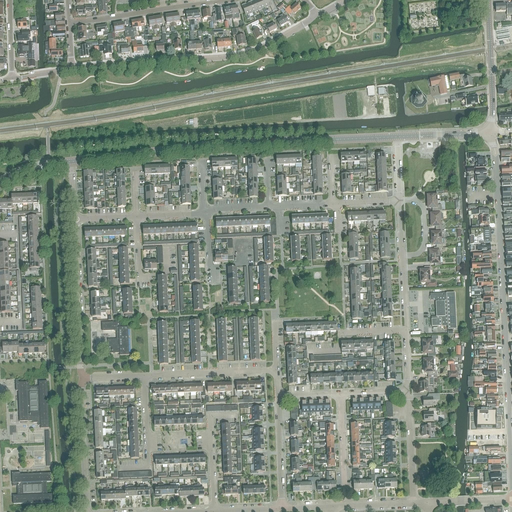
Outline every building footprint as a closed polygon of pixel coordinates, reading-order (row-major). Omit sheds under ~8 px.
[(98,0),(99,5),(99,13),(106,13),(105,5),(108,5),(107,0),(98,0)] [(256,0),(255,1),(259,11),(263,9),(264,10),(263,10),(264,13),(267,11),(265,8),(262,0),(256,0)] [(262,0),(265,8),(270,6),(273,12),(276,10),(272,1),(270,2),(269,0),(262,0)] [(249,3),(248,4),(252,13),(254,17),(256,16),(255,13),(255,14),(254,12),(259,11),(255,1),(252,2),(252,1),(248,3),(249,3)] [(252,13),(248,4),(246,5),(246,4),(242,5),(242,6),(246,16),(247,20),(250,19),(249,16),(248,16),(248,15),(252,13)] [(285,10),(289,15),(292,12),(294,14),(301,8),(297,4),(291,8),(289,6),(287,8),(288,8),(286,10),(285,10)] [(511,4),(506,4),(506,5),(505,5),(505,4),(501,4),(501,5),(496,5),(496,12),(506,12),(506,8),(507,8),(507,15),(511,15),(511,4)] [(93,12),(92,6),(84,7),(85,8),(77,9),(77,15),(86,15),(85,12),(93,12)] [(229,20),(233,19),(230,8),(224,9),(225,16),(228,16),(228,18),(229,18),(229,20)] [(211,18),(211,24),(213,24),(213,25),(217,25),(216,18),(217,18),(218,22),(222,21),(221,9),(215,10),(215,17),(211,18)] [(208,25),(211,24),(211,18),(210,11),(203,11),(203,19),(208,18),(208,25)] [(194,26),(193,12),(186,13),(187,21),(190,20),(190,26),(194,26)] [(64,13),(55,14),(55,15),(54,15),(54,17),(55,18),(55,21),(49,21),(50,27),(65,26),(65,20),(62,20),(61,19),(65,19),(64,13)] [(174,27),(172,15),(165,16),(166,24),(171,23),(171,24),(170,24),(170,27),(173,27),(174,27)] [(277,21),(280,27),(288,23),(284,17),(283,15),(280,17),(281,19),(277,21)] [(153,30),(154,30),(157,29),(155,18),(148,19),(149,27),(154,26),(154,27),(153,27),(153,30)] [(143,19),(137,20),(139,27),(142,27),(142,31),(144,31),(145,36),(149,36),(147,27),(145,28),(143,19)] [(27,28),(27,26),(29,26),(29,22),(27,22),(27,20),(22,20),(22,21),(18,21),(18,25),(17,25),(17,27),(18,27),(18,28),(27,28)] [(133,28),(130,28),(131,37),(134,37),(133,32),(136,32),(136,28),(139,27),(137,20),(131,21),(133,28)] [(130,28),(129,27),(124,28),(123,23),(113,24),(115,33),(124,31),(125,38),(131,37),(130,28)] [(264,31),(267,30),(269,33),(277,29),(274,23),(266,27),(265,25),(262,27),(264,31)] [(108,36),(107,34),(106,26),(96,27),(97,33),(103,32),(104,36),(108,36)] [(223,29),(213,30),(213,34),(218,33),(218,36),(220,36),(220,38),(219,38),(219,41),(217,41),(217,48),(224,48),(223,36),(223,29)] [(232,30),(233,36),(236,36),(238,46),(246,45),(244,36),(240,36),(240,33),(237,34),(236,29),(232,30)] [(253,32),(256,39),(262,37),(259,29),(253,32)] [(30,38),(30,31),(21,31),(22,34),(18,34),(18,35),(18,38),(18,42),(28,41),(28,38),(30,38)] [(156,42),(156,51),(164,51),(163,44),(166,43),(165,34),(161,34),(162,41),(160,41),(160,42),(156,42)] [(177,34),(172,35),(173,45),(174,45),(174,50),(181,50),(181,41),(178,41),(177,34)] [(205,50),(208,50),(208,49),(212,49),(211,41),(211,37),(208,38),(204,38),(203,39),(203,42),(204,42),(205,49),(205,50)] [(112,40),(108,40),(108,43),(107,43),(107,46),(104,47),(105,55),(112,55),(111,46),(114,46),(113,40),(112,40)] [(191,43),(185,43),(185,47),(188,47),(188,50),(195,50),(194,43),(194,40),(191,40),(191,43)] [(132,41),(132,47),(133,47),(134,53),(143,52),(142,46),(142,42),(137,42),(137,41),(132,41)] [(24,44),(18,44),(19,56),(19,57),(24,57),(24,56),(24,54),(29,54),(28,46),(24,46),(24,44)] [(126,44),(125,44),(117,44),(117,50),(121,50),(121,54),(129,53),(128,47),(128,45),(126,44)] [(90,45),(86,46),(82,46),(82,50),(79,51),(80,57),(83,57),(89,57),(88,50),(90,50),(90,45)] [(463,81),(464,88),(473,86),(471,77),(465,79),(464,75),(459,76),(459,74),(449,76),(450,82),(460,80),(460,82),(463,81)] [(450,91),(447,77),(444,77),(430,79),(432,86),(438,85),(440,94),(447,93),(447,91),(450,91)] [(500,86),(500,88),(499,88),(499,89),(498,89),(498,91),(499,91),(499,95),(511,95),(511,92),(508,92),(508,86),(507,86),(506,86),(505,86),(500,86)] [(465,94),(456,96),(457,99),(465,98),(466,105),(467,105),(467,106),(471,105),(471,104),(478,103),(476,95),(466,97),(465,94)] [(414,97),(415,105),(424,105),(423,96),(414,97)] [(511,113),(499,115),(499,121),(507,121),(508,123),(511,122),(511,121),(511,120),(511,113)] [(511,141),(511,137),(511,138),(499,140),(500,145),(511,144),(511,141)] [(319,157),(319,153),(312,154),(313,158),(312,158),(313,162),(310,162),(310,164),(313,164),(321,164),(321,157),(319,157)] [(477,159),(476,155),(476,154),(468,154),(468,159),(473,159),(473,163),(475,163),(476,168),(486,167),(486,166),(487,166),(487,162),(486,162),(485,158),(477,159)] [(245,159),(246,167),(248,167),(257,166),(256,160),(251,160),(251,158),(245,159)] [(182,167),(178,168),(178,174),(181,174),(189,173),(189,167),(187,167),(187,164),(181,164),(182,167)] [(501,168),(502,174),(511,173),(511,164),(509,165),(509,167),(501,168)] [(486,176),(475,177),(475,182),(477,182),(477,185),(487,185),(487,179),(486,176)] [(511,188),(502,188),(503,199),(511,199),(511,198),(511,197),(511,188)] [(432,211),(435,211),(442,211),(441,205),(437,205),(436,202),(428,202),(427,203),(427,205),(428,206),(428,208),(432,208),(432,211)] [(445,211),(442,211),(435,211),(435,214),(431,214),(431,216),(430,217),(430,219),(431,220),(440,220),(440,214),(445,214),(445,211)] [(483,216),(479,216),(480,225),(484,225),(489,225),(489,216),(483,216)] [(435,226),(436,229),(442,229),(444,229),(444,226),(442,226),(442,224),(440,224),(440,220),(431,220),(431,221),(430,222),(430,224),(431,224),(431,227),(435,226)] [(432,239),(441,238),(441,235),(442,235),(442,229),(436,229),(436,232),(432,233),(432,235),(431,236),(431,238),(432,239)] [(471,236),(470,236),(470,245),(481,244),(481,243),(490,243),(490,233),(490,229),(478,229),(471,230),(471,235),(471,236)] [(436,245),(436,248),(441,248),(443,248),(443,244),(441,244),(441,238),(432,239),(431,240),(431,242),(432,243),(432,245),(436,245)] [(430,257),(430,258),(439,257),(439,251),(441,251),(441,248),(436,248),(434,248),(434,251),(430,251),(430,254),(429,254),(429,256),(430,257)] [(221,249),(221,253),(222,261),(225,261),(225,263),(229,262),(229,260),(233,260),(233,257),(228,257),(227,253),(224,253),(224,249),(221,249)] [(439,257),(430,258),(429,259),(430,261),(431,262),(431,264),(435,264),(435,267),(441,266),(441,263),(441,257),(439,257)] [(472,264),(472,269),(492,268),(491,259),(485,259),(485,263),(472,264)] [(388,264),(379,264),(380,269),(382,269),(382,274),(390,274),(390,271),(392,271),(392,268),(390,268),(388,268),(388,264)] [(421,276),(421,277),(429,276),(429,270),(431,270),(431,267),(424,267),(424,270),(420,270),(420,273),(420,274),(420,275),(421,276)] [(478,286),(492,286),(492,281),(483,281),(483,274),(482,274),(475,275),(475,277),(477,277),(478,286)] [(429,276),(421,277),(421,283),(422,284),(424,284),(425,283),(427,283),(427,287),(436,286),(436,283),(435,282),(429,282),(429,276)] [(432,327),(438,327),(448,326),(448,330),(456,329),(455,293),(430,294),(431,301),(435,300),(436,317),(431,317),(432,327)] [(485,303),(486,313),(494,312),(493,303),(485,303)] [(124,314),(125,314),(125,317),(128,317),(128,319),(132,319),(132,314),(132,308),(124,308),(124,314)] [(129,355),(128,327),(121,327),(120,320),(116,320),(116,322),(113,322),(102,322),(102,331),(114,331),(114,330),(116,330),(117,339),(108,340),(108,354),(120,353),(120,356),(129,355)] [(487,332),(488,342),(495,341),(495,336),(494,336),(494,331),(487,332)] [(423,348),(423,349),(423,351),(424,352),(424,354),(428,354),(428,357),(434,357),(434,356),(436,356),(435,353),(435,347),(432,347),(423,348)] [(424,362),(423,363),(423,365),(424,366),(433,366),(435,366),(435,365),(435,360),(434,360),(434,357),(428,357),(428,360),(424,360),(424,362)] [(424,367),(423,368),(424,369),(424,370),(425,372),(429,372),(429,375),(436,375),(436,372),(435,366),(433,366),(424,366),(424,367)] [(484,371),(484,376),(488,376),(490,376),(490,382),(496,382),(496,376),(496,375),(497,375),(497,374),(497,373),(497,372),(496,372),(496,371),(484,371)] [(428,385),(433,385),(433,379),(425,379),(425,382),(419,382),(420,392),(428,392),(428,385)] [(257,382),(255,382),(255,391),(255,394),(258,394),(257,391),(261,391),(263,393),(265,393),(265,383),(261,383),(261,382),(260,382),(260,381),(258,381),(257,382)] [(19,383),(16,383),(16,391),(18,391),(19,422),(33,421),(33,423),(38,423),(38,426),(41,426),(41,428),(41,429),(49,428),(47,382),(46,382),(39,382),(39,387),(29,387),(29,383),(19,383)] [(202,385),(196,385),(196,393),(202,392),(202,396),(205,396),(205,388),(203,388),(202,385)] [(159,398),(159,386),(155,387),(155,386),(151,386),(151,390),(153,390),(153,395),(157,394),(157,398),(159,398)] [(103,397),(103,389),(96,389),(96,394),(94,394),(94,400),(99,400),(99,397),(103,397)] [(429,398),(423,398),(423,406),(433,406),(432,398),(437,397),(437,394),(429,394),(429,398)] [(380,407),(380,399),(380,398),(376,399),(376,400),(373,400),(373,410),(380,410),(380,413),(383,413),(383,407),(380,407)] [(360,411),(359,400),(356,400),(356,399),(353,400),(353,401),(352,401),(352,409),(350,409),(350,414),(353,414),(353,411),(360,411)] [(332,415),(332,409),(330,409),(330,401),(329,401),(329,400),(325,401),(325,402),(322,402),(323,412),(330,412),(330,415),(332,415)] [(309,413),(309,402),(306,402),(306,401),(302,402),(302,403),(302,411),(300,411),(300,416),(302,416),(302,413),(309,413)] [(254,405),(248,406),(248,408),(251,408),(252,415),(262,414),(262,411),(263,411),(263,408),(262,408),(262,407),(254,408),(254,405)] [(429,412),(424,413),(424,421),(433,421),(433,412),(436,412),(439,412),(439,409),(436,409),(429,409),(429,412)] [(477,409),(476,409),(477,429),(496,429),(496,409),(495,409),(477,409)] [(252,422),(249,422),(249,424),(255,424),(254,422),(262,421),(263,421),(263,417),(262,417),(262,414),(252,415),(252,422)] [(381,421),(381,423),(384,423),(384,430),(394,430),(394,426),(395,426),(395,423),(394,423),(394,422),(386,423),(386,421),(381,421)] [(326,431),(333,431),(333,425),(326,425),(326,423),(319,423),(319,428),(326,428),(326,431)] [(427,424),(427,427),(421,427),(422,437),(430,436),(430,429),(435,429),(434,423),(427,424)] [(252,430),(253,436),(253,437),(263,436),(263,433),(264,433),(264,429),(263,429),(255,429),(255,427),(249,427),(249,430),(252,430)] [(384,430),(384,437),(381,437),(381,439),(387,439),(387,437),(395,437),(395,436),(396,436),(395,433),(394,433),(394,430),(384,430)] [(387,443),(387,441),(381,441),(382,443),(385,443),(385,450),(395,450),(395,447),(396,447),(396,443),(395,443),(395,442),(387,443)] [(263,446),(263,443),(253,443),(253,450),(250,450),(250,453),(256,452),(256,450),(264,450),(264,449),(265,449),(264,446),(263,446)] [(479,447),(469,448),(469,456),(479,456),(479,453),(479,447)] [(256,455),(250,456),(251,458),(254,458),(254,465),(264,464),(264,461),(265,461),(265,458),(264,458),(264,457),(256,458),(256,455)] [(396,459),(395,456),(385,457),(385,464),(382,464),(383,466),(388,466),(388,464),(396,463),(397,463),(397,459),(396,459)] [(360,460),(353,460),(353,466),(360,466),(360,468),(366,468),(366,464),(363,464),(363,463),(360,463),(360,460)] [(334,461),(327,461),(319,462),(319,465),(323,464),(325,464),(325,467),(326,467),(326,470),(331,470),(331,467),(335,467),(334,461)] [(264,464),(254,465),(254,472),(251,472),(251,474),(257,474),(257,472),(265,471),(266,471),(265,467),(264,467),(264,464)] [(501,482),(501,473),(490,474),(490,472),(488,472),(484,472),(485,483),(501,482)] [(13,486),(18,486),(18,495),(13,496),(13,504),(52,503),(52,494),(47,495),(47,482),(52,482),(51,474),(20,475),(20,473),(12,473),(13,484),(13,486)] [(369,481),(366,481),(366,490),(372,489),(372,482),(375,482),(375,475),(369,476),(369,481)] [(378,485),(378,489),(385,489),(384,480),(381,480),(381,475),(375,475),(375,482),(378,482),(378,485)] [(240,477),(231,478),(231,495),(238,495),(238,487),(234,487),(234,483),(233,483),(233,481),(237,480),(237,483),(240,483),(240,477)] [(231,495),(231,478),(224,478),(224,483),(229,483),(229,487),(225,487),(225,490),(223,490),(223,494),(223,495),(225,495),(231,495)] [(308,483),(305,483),(305,492),(312,492),(311,484),(314,484),(314,478),(308,478),(308,483)] [(320,478),(314,478),(314,484),(317,484),(317,492),(318,492),(318,493),(321,493),(321,491),(324,491),(323,483),(320,483),(320,478)] [(488,486),(492,486),(493,486),(493,491),(502,491),(501,482),(488,483),(488,486)] [(252,483),(250,483),(250,494),(259,494),(259,487),(253,487),(252,483)]
